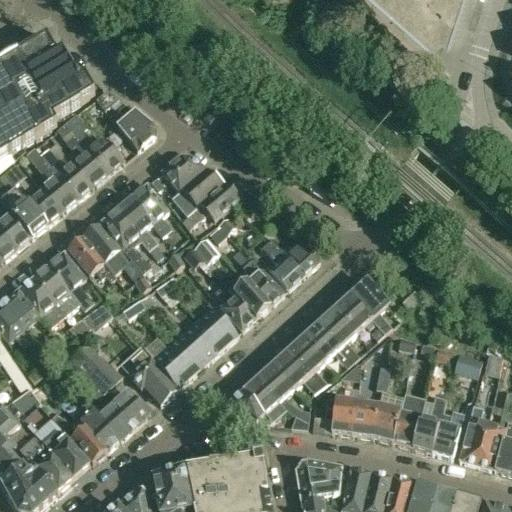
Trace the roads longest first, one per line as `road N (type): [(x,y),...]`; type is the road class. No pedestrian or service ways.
road 1 (unclassified): [(88,511),(368,259)]
road 2 (residential): [(511,500),(386,462),(275,449),(286,511)]
road 3 (residential): [(185,135),(0,286)]
road 4 (residential): [(368,259),(185,135)]
road 5 (unclassified): [(384,232),(416,211),(476,135),(482,111),(472,74)]
road 6 (residential): [(185,135),(43,4)]
road 7 (unclassified): [(472,74),(443,147),(384,232)]
